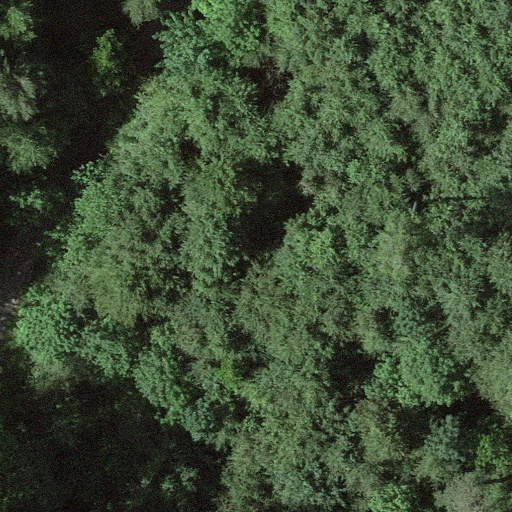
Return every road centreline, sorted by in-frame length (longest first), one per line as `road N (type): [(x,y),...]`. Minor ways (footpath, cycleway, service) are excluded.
road 1 (track): [(511,441),(119,511)]
road 2 (track): [(186,0),(22,256),(0,310)]
